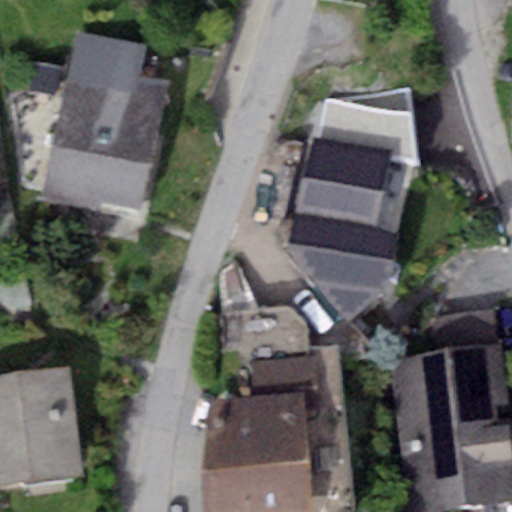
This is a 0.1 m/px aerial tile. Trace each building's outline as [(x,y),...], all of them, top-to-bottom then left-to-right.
[(144,49),(76,35),(43,196),(140,216),(167,82),(138,76),(144,49)] [(408,114),(322,100),(288,244),(350,320),(387,286),(392,265),(414,158),(408,114)] [(436,355),(392,361),(411,511),(460,511),(511,505),(511,426),(509,427),(499,347),(494,310),(431,317),(436,355)] [(66,370),(0,379),(0,484),(81,473),(66,370)] [(312,511),(299,393),(212,403),(200,472),(203,511),(312,511)]
